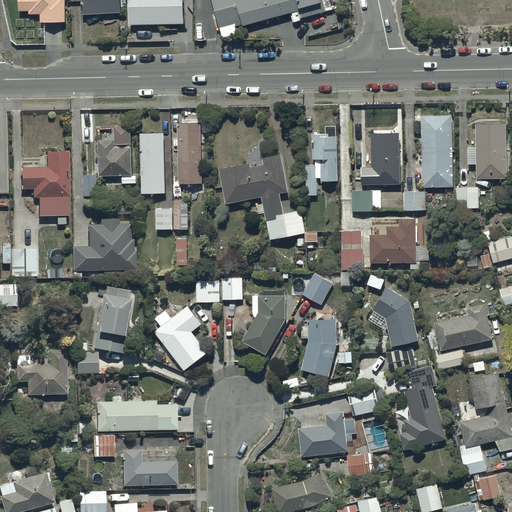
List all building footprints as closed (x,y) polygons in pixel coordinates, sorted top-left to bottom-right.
[(17,0),(18,12),(29,12),(29,15),(40,15),(40,23),(65,22),(64,0),(17,0)] [(81,0),(82,14),(120,12),(119,0),(81,0)] [(182,0),(127,0),(129,24),(183,22),(182,0)] [(322,0),(217,0),(224,28),(306,7),(308,15),(326,10),(322,0)] [(370,114),(368,115),(368,116),(367,116),(367,117),(366,118),(366,119),(366,120),(366,121),(366,122),(367,123),(367,124),(368,125),(369,125),(369,126),(370,126),(371,126),(372,126),(373,126),(374,126),(375,126),(376,125),(377,124),(378,123),(378,122),(378,121),(378,120),(378,119),(378,118),(378,117),(377,117),(377,116),(376,116),(376,115),(375,115),(375,114),(374,114),(373,114),(372,114),(371,114),(370,114)] [(453,187),(451,114),(421,114),(421,121),(413,121),(413,131),(421,131),(423,187),(453,187)] [(199,122),(176,123),(178,183),(201,182),(199,122)] [(507,177),(505,124),(475,125),(476,148),(466,149),(467,163),(476,163),(476,179),(507,177)] [(113,139),(97,140),(98,163),(95,163),(95,172),(98,172),(98,176),(122,175),(122,183),(136,182),(135,174),(131,175),(130,126),(110,126),(108,128),(110,131),(113,131),(113,139)] [(325,133),(311,133),(311,159),(315,159),(315,164),(304,164),(304,194),(316,194),(316,178),(320,178),(320,180),(336,180),(336,126),(325,126),(325,133)] [(163,132),(139,133),(141,193),(165,193),(163,132)] [(399,132),(372,133),(372,147),(365,147),(365,166),(360,166),(360,183),(400,183),(399,132)] [(67,151),(45,151),(45,168),(19,168),(20,189),(32,189),(32,197),(37,197),(37,215),(67,215),(66,195),(67,195),(67,151)] [(249,162),(219,167),(225,203),(260,196),(262,203),(257,204),(258,212),(264,211),(269,238),(306,232),(302,210),(283,213),(279,192),(287,191),(281,154),(263,158),(264,164),(250,166),(249,162)] [(478,187),(455,188),(455,208),(479,207),(478,187)] [(380,190),(352,190),(352,211),(373,211),(373,203),(380,203),(380,190)] [(425,191),(404,191),(405,210),(425,209),(425,191)] [(187,199),(173,199),(173,228),(188,228),(187,199)] [(172,207),(155,208),(155,229),(172,228),(172,207)] [(72,247),(73,270),(134,269),(134,224),(118,224),(118,218),(100,218),(101,224),(87,224),(87,247),(72,247)] [(387,233),(369,234),(371,264),(416,262),(416,260),(428,259),(428,245),(417,246),(415,218),(399,219),(399,225),(386,226),(387,233)] [(362,230),(341,231),(342,268),(363,268),(362,230)] [(511,257),(511,237),(511,235),(487,242),(496,273),(511,268),(511,266),(510,258),(511,257)] [(188,239),(175,239),(176,264),(188,263),(188,239)] [(37,248),(10,248),(9,248),(9,243),(1,243),(1,263),(10,262),(10,276),(37,276),(37,248)] [(332,283),(314,273),(302,293),(321,303),(332,283)] [(511,284),(509,286),(506,275),(496,278),(503,305),(511,302),(511,284)] [(221,280),(196,280),(196,301),(219,301),(219,299),(243,299),(243,277),(221,277),(221,280)] [(0,283),(0,306),(13,306),(13,284),(0,283)] [(408,299),(387,285),(372,310),(385,318),(392,346),(418,340),(408,299)] [(130,299),(101,294),(92,347),(121,352),(130,299)] [(252,313),(255,317),(241,340),(265,354),(285,318),(285,294),(252,295),(252,313)] [(468,313),(434,321),(441,350),(492,338),(484,303),(467,307),(468,313)] [(187,305),(154,331),(184,369),(207,350),(192,331),(201,324),(187,305)] [(336,319),(307,319),(307,339),(300,370),(328,376),(336,343),(336,319)] [(412,347),(386,353),(390,372),(416,367),(412,347)] [(65,348),(48,348),(48,364),(15,364),(15,381),(26,381),(26,394),(66,393),(65,348)] [(463,348),(434,355),(437,370),(467,363),(463,348)] [(351,351),(338,351),(338,362),(351,362),(351,351)] [(76,352),(76,373),(97,373),(97,352),(76,352)] [(414,389),(404,391),(411,417),(403,419),(407,432),(399,434),(403,449),(445,437),(431,387),(436,386),(430,365),(409,371),(414,389)] [(500,373),(469,380),(476,409),(488,406),(490,413),(460,421),(465,443),(458,445),(465,474),(487,469),(480,443),(495,440),(499,451),(510,449),(508,437),(511,435),(511,429),(505,401),(506,401),(500,373)] [(454,377),(454,378),(453,379),(453,380),(452,381),(452,382),(453,382),(453,383),(453,384),(453,385),(454,385),(454,386),(455,386),(456,387),(457,387),(458,387),(459,387),(460,387),(461,387),(462,387),(462,386),(463,386),(463,385),(464,384),(464,383),(464,382),(464,381),(464,380),(464,379),(464,378),(463,378),(463,377),(462,377),(462,376),(461,376),(460,376),(459,376),(459,375),(458,375),(458,376),(457,376),(456,376),(455,376),(455,377),(454,377)] [(373,386),(347,392),(353,415),(379,408),(377,399),(385,397),(382,387),(374,389),(373,386)] [(95,402),(96,431),(176,429),(175,405),(155,406),(155,400),(95,402)] [(352,440),(351,433),(356,433),(355,419),(343,420),(342,411),(324,413),(326,425),(298,429),(301,456),(348,450),(346,440),(352,440)] [(115,435),(92,435),(92,456),(114,456),(115,435)] [(140,450),(122,450),(123,485),(175,484),(175,461),(140,462),(140,450)] [(371,451),(346,455),(345,455),(348,477),(375,473),(371,451)] [(0,493),(1,495),(0,495),(0,501),(3,511),(18,511),(53,503),(44,472),(37,474),(35,466),(24,469),(26,478),(0,485),(0,493)] [(303,479),(271,487),(277,511),(284,511),(311,505),(331,495),(319,472),(303,479)] [(495,474),(479,479),(484,499),(500,495),(495,474)] [(193,479),(178,479),(178,487),(193,487),(193,479)] [(437,483),(416,488),(421,511),(443,507),(437,483)] [(79,491),(79,511),(105,511),(105,491),(79,491)] [(381,511),(379,496),(357,501),(359,511),(381,511)] [(73,511),(69,499),(57,503),(60,511),(73,511)] [(134,511),(134,502),(112,504),(113,511),(164,511),(165,511),(147,511),(134,511)] [(477,511),(475,503),(447,509),(447,511),(477,511)]
